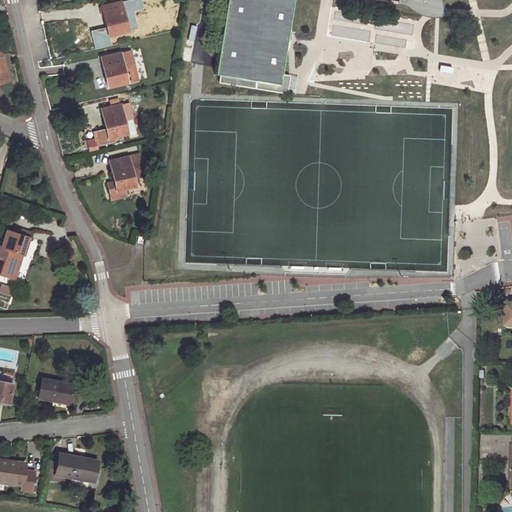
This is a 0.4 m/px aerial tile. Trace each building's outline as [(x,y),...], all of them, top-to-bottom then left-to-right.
[(128,0),(102,6),(108,36),(127,31),(123,13),(130,11),(128,0)] [(294,0),(226,0),(223,19),(220,39),(214,74),(256,81),(254,88),(288,94),(291,76),(282,75),(286,50),(289,30),(294,0)] [(197,26),(189,25),(181,67),(189,69),(197,26)] [(132,52),(102,59),(108,88),(139,81),(132,52)] [(451,74),(452,67),(449,67),(440,65),(439,72),(451,74)] [(126,103),(120,105),(122,112),(128,111),(126,103)] [(120,105),(101,110),(106,130),(108,138),(113,137),(127,134),(122,112),(120,105)] [(114,141),(113,137),(108,138),(106,130),(94,132),(97,146),(114,141)] [(144,176),(138,154),(109,161),(114,182),(108,184),(110,193),(124,189),(135,187),(133,178),(144,176)] [(126,196),(124,189),(110,193),(112,200),(126,196)] [(9,225),(7,231),(29,239),(31,232),(9,225)] [(29,239),(7,231),(1,247),(0,246),(0,274),(14,279),(22,254),(24,255),(29,239)] [(1,284),(0,288),(0,291),(10,294),(12,287),(1,284)] [(68,404),(72,385),(42,379),(39,391),(38,398),(68,404)] [(12,384),(0,381),(0,400),(9,403),(12,384)] [(92,469),(95,470),(97,461),(58,454),(56,466),(54,474),(64,476),(90,481),(92,469)] [(25,463),(0,460),(0,482),(22,486),(21,491),(31,492),(34,472),(24,471),(25,463)] [(63,482),(64,476),(54,474),(56,466),(50,465),(47,479),(63,482)]
